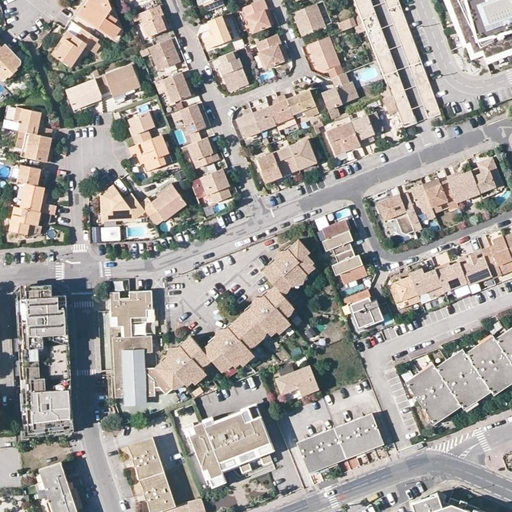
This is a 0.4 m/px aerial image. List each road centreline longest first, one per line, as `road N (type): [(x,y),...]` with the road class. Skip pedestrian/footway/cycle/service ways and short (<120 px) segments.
road 1 (residential): [(82,271),(89,422),(116,511)]
road 2 (residential): [(352,185),(379,251),(388,255),(511,212)]
road 3 (residential): [(264,221),(160,258),(82,271)]
road 4 (residential): [(214,108),(302,74),(274,0)]
road 5 (residential): [(496,124),(352,185)]
road 6 (residential): [(75,138),(82,271)]
road 7 (residential): [(264,221),(214,108)]
